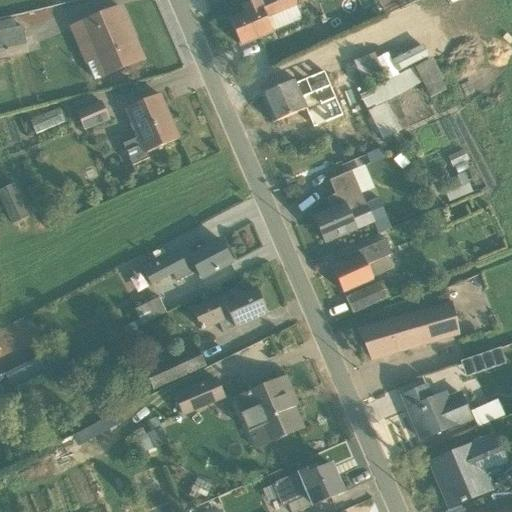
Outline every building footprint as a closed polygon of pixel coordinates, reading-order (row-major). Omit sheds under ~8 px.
[(241,54),(273,42),(266,24),(300,11),(295,0),(272,0),(242,11),(246,21),(231,26),(241,54)] [(143,64),(120,9),(69,31),(92,85),(143,64)] [(0,61),(26,56),(21,29),(15,30),(13,21),(0,23),(0,61)] [(381,66),(376,54),(352,63),(360,83),(381,74),(378,68),(381,66)] [(440,83),(442,82),(431,60),(358,97),(381,141),(407,129),(407,128),(403,120),(404,119),(398,109),(400,107),(395,98),(420,85),(428,100),(445,91),(440,83)] [(260,97),(272,125),(325,102),(319,86),(334,79),(333,74),(328,76),(327,73),(335,70),(332,61),(323,64),(322,63),(290,77),(293,83),(260,97)] [(177,142),(159,97),(123,112),(135,141),(121,147),(130,167),(147,160),(145,155),(177,142)] [(89,98),(72,105),(84,133),(109,122),(99,101),(92,104),(89,98)] [(62,125),(57,112),(30,123),(36,136),(62,125)] [(287,133),(295,149),(325,135),(317,118),(287,133)] [(339,144),(360,136),(354,120),(333,128),(339,144)] [(467,162),(462,152),(447,159),(451,170),(467,162)] [(323,245),(372,225),(377,236),(390,230),(377,201),(365,206),(360,196),(373,190),(363,168),(328,182),(333,196),(325,200),(331,212),(313,220),(323,245)] [(444,195),(448,204),(471,194),(463,175),(456,178),(460,189),(444,195)] [(13,186),(0,191),(0,203),(11,227),(28,219),(13,186)] [(445,226),(438,209),(422,217),(430,233),(445,226)] [(391,256),(384,241),(344,259),(346,264),(331,271),(342,295),(372,282),(371,280),(392,270),(387,258),(391,256)] [(201,243),(142,273),(150,287),(172,276),(176,284),(195,274),(198,281),(230,265),(218,242),(204,249),(201,243)] [(344,300),(351,315),(387,298),(380,283),(344,300)] [(237,291),(189,312),(198,334),(217,326),(221,336),(266,316),(255,292),(240,299),(237,291)] [(133,310),(141,327),(165,315),(157,299),(133,310)] [(372,363),(458,338),(450,303),(358,331),(372,363)] [(268,340),(235,351),(241,367),(274,356),(268,340)] [(152,392),(204,369),(195,348),(143,371),(152,392)] [(6,372),(13,386),(49,369),(42,355),(6,372)] [(223,400),(214,379),(174,397),(183,417),(223,400)] [(285,379),(232,402),(253,452),(301,432),(287,399),(292,397),(285,379)] [(426,388),(401,398),(420,442),(471,421),(459,393),(447,399),(445,393),(431,399),(426,388)] [(471,412),(477,429),(503,418),(496,402),(471,412)] [(139,436),(145,453),(169,444),(163,427),(139,436)] [(505,465),(493,437),(430,465),(438,486),(441,485),(451,508),(491,493),(484,474),(505,465)] [(337,483),(335,483),(329,468),(315,473),(314,469),(270,486),(279,509),(304,499),(308,509),(342,495),(337,483)]
